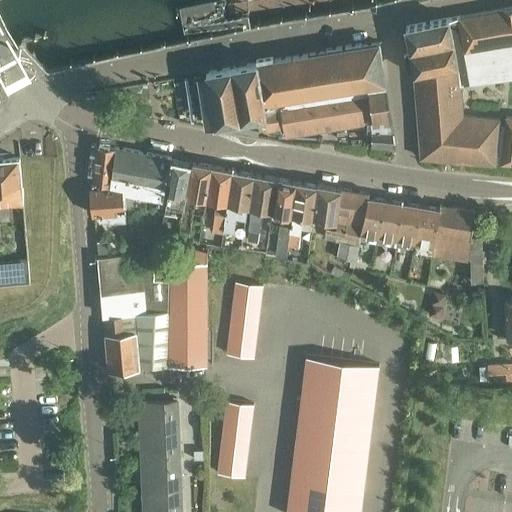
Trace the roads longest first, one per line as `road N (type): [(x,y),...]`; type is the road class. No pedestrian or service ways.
road 1 (residential): [(97,511),(72,173),(80,118)]
road 2 (residential): [(385,21),(73,83),(39,99)]
road 3 (residential): [(80,118),(402,182)]
road 4 (residential): [(402,182),(405,129),(385,21)]
